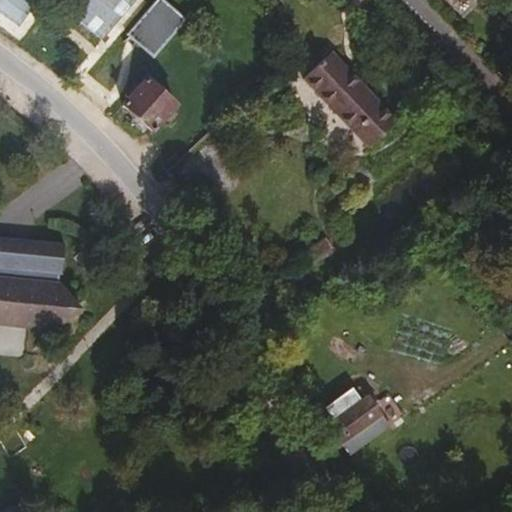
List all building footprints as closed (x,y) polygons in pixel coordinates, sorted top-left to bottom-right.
[(142,44),(165,20),(174,28),(185,16),(167,0),(152,0),(125,29),(142,44)] [(397,115),(330,47),(304,73),(371,141),(397,115)] [(153,79),(175,57),(170,51),(162,59),(157,53),(141,71),(145,76),(122,101),(148,124),(152,128),(164,114),(172,105),(176,101),(153,79)] [(170,119),(178,111),(172,105),(164,114),(170,119)] [(0,314),(13,316),(52,320),(77,300),(66,286),(57,275),(55,274),(56,265),(57,266),(61,234),(0,227),(0,314)] [(332,307),(390,264),(382,253),(305,309),(321,330),(338,316),(332,307)] [(357,426),(379,410),(367,394),(361,399),(350,384),(323,405),(333,419),(326,424),(338,440),(340,439),(348,450),(366,437),(357,426)]
